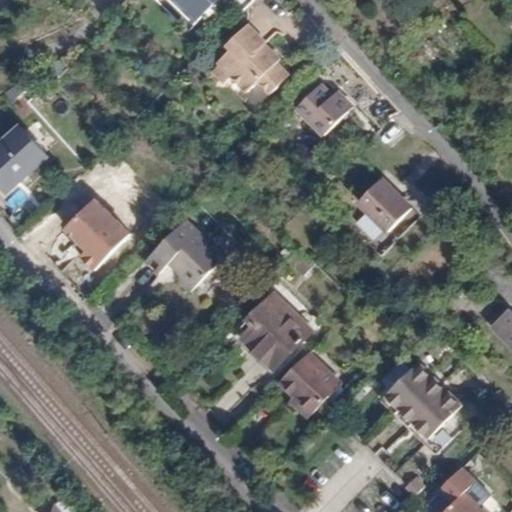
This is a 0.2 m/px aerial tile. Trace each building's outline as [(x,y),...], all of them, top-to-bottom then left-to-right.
[(183,0),(200,16),(214,0),(183,0)] [(222,78),(225,80),(265,40),(250,25),(229,46),(233,50),(220,63),(221,65),(217,69),(218,73),(222,78)] [(265,40),(225,80),(227,81),(233,76),(248,91),(258,80),(263,85),(281,67),(275,61),(263,49),(267,44),(268,42),(265,40)] [(279,57),(267,44),(263,49),(275,61),(279,57)] [(281,67),(263,85),(272,93),(289,75),(281,67)] [(332,105),(310,84),(287,107),(325,144),(348,121),(343,116),(347,110),(337,100),(332,105)] [(21,128),(0,146),(0,181),(7,189),(45,156),(21,128)] [(402,216),(371,186),(348,211),(379,240),(402,216)] [(95,194),(59,228),(97,267),(132,234),(95,194)] [(152,251),(164,264),(171,258),(182,271),(180,281),(189,288),(223,255),(185,217),(152,251)] [(511,252),(499,236),(484,251),(505,274),(511,267),(511,252)] [(158,271),(164,264),(152,251),(145,258),(158,271)] [(511,310),(508,306),(488,327),(511,350),(511,310)] [(303,345),(266,307),(230,346),(268,382),(303,345)] [(314,353),(283,385),(295,395),(310,410),(340,378),(314,353)] [(388,395),(428,434),(460,402),(419,362),(388,395)] [(310,410),(295,395),(292,400),(306,414),(310,410)] [(434,450),(472,417),(463,407),(425,439),(434,450)] [(400,463),(413,444),(398,434),(385,453),(400,463)] [(444,511),(462,511),(468,506),(459,497),(444,511)]
